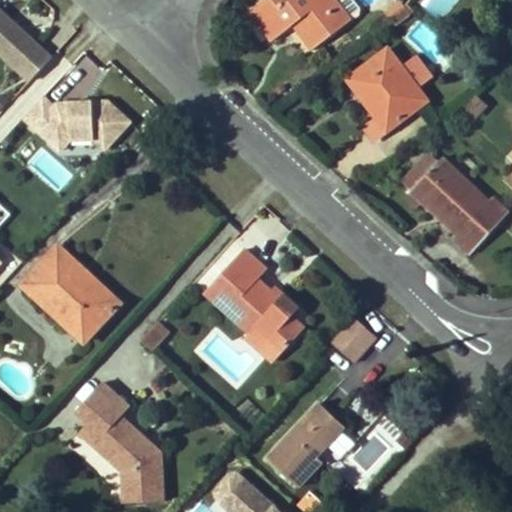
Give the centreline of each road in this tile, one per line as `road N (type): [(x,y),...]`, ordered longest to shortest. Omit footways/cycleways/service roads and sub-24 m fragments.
road 1 (residential): [(488,342),(449,329),(134,38)]
road 2 (track): [(370,511),(461,413)]
